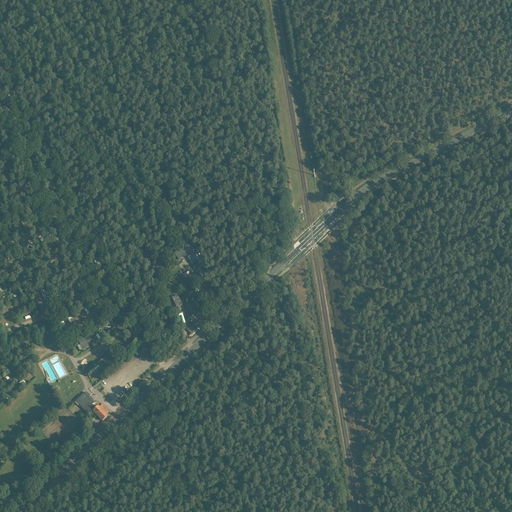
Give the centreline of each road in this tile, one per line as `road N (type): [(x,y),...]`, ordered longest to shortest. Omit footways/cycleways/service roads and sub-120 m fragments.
road 1 (secondary): [(22,511),(362,191),(505,114)]
road 2 (track): [(330,208),(319,186),(289,0)]
road 3 (track): [(242,511),(169,383)]
